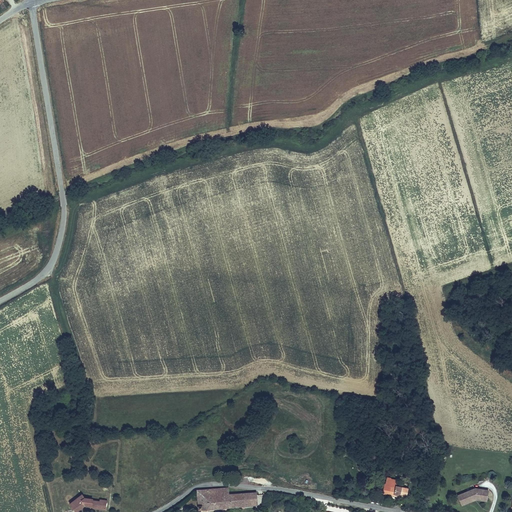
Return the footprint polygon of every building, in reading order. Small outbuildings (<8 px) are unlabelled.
[(382,491),(407,496),(409,486),(397,484),(398,479),(384,476),(382,491)] [(476,497),(477,498),(476,500),(488,501),(489,489),(475,486),(460,494),(463,502),(476,497)] [(250,506),(249,491),(230,493),(229,487),(217,488),(196,489),(198,510),(250,506)] [(257,490),(249,491),(250,506),(258,505),(257,490)] [(93,499),(93,497),(85,496),(82,493),(69,502),(75,511),(80,511),(88,507),(106,510),(107,499),(100,498),(100,500),(93,499)]
